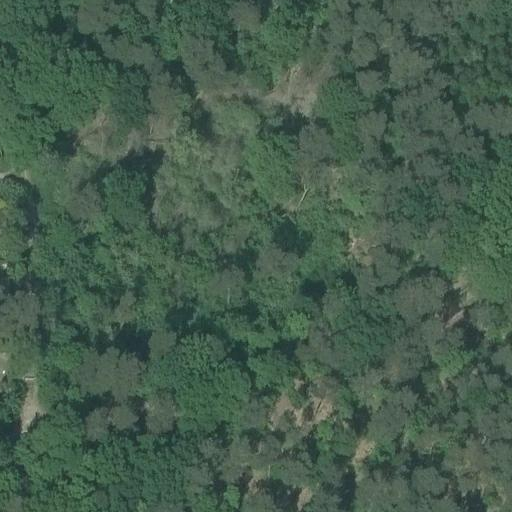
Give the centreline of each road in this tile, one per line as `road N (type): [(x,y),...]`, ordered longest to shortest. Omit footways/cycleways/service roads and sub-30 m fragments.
road 1 (unclassified): [(0,442),(185,389),(511,259)]
road 2 (track): [(80,511),(33,434),(0,27)]
